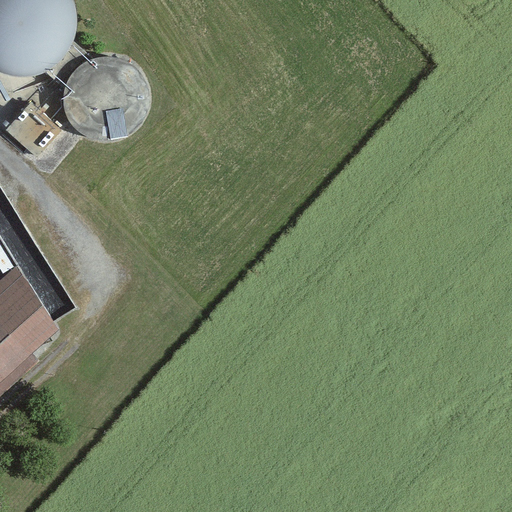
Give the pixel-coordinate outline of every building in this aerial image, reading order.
[(0,0),(0,70),(1,72),(21,75),(40,71),(56,61),(69,46),(76,28),(76,10),(73,0),(0,0)] [(131,136),(149,84),(100,66),(90,92),(86,90),(76,117),(131,136)] [(9,133),(42,147),(55,116),(21,102),(9,133)] [(2,235),(0,236),(0,266),(12,262),(2,235)] [(14,269),(0,281),(0,379),(63,326),(14,269)]
